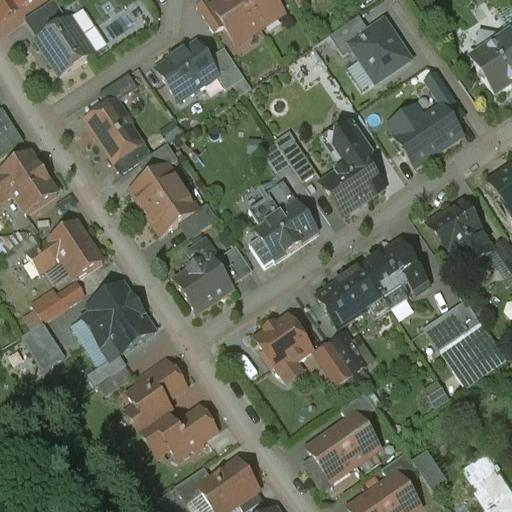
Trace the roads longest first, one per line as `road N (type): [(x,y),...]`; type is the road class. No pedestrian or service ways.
road 1 (residential): [(484,142),(192,346)]
road 2 (residential): [(192,346),(45,121)]
road 3 (residential): [(310,511),(192,346)]
road 4 (residential): [(45,121),(175,41),(182,0)]
road 5 (residential): [(484,142),(394,0)]
